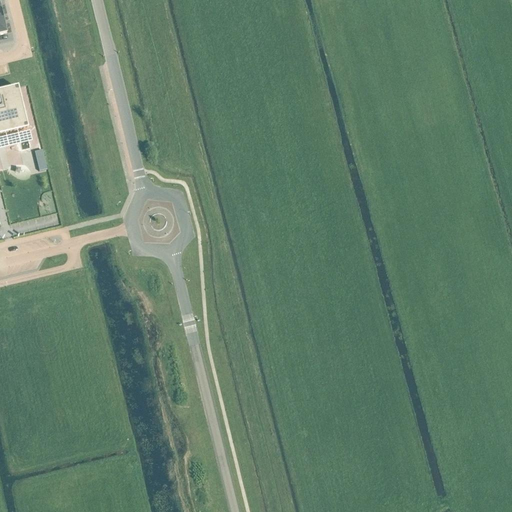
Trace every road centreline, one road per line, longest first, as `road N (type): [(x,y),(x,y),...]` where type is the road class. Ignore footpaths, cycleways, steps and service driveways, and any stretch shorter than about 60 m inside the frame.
road 1 (tertiary): [(235,511),(171,252)]
road 2 (tertiary): [(143,193),(96,0)]
road 3 (residential): [(254,0),(302,180)]
road 4 (residential): [(132,229),(82,240),(67,268),(0,284)]
road 5 (residential): [(302,180),(364,162),(373,145),(376,83)]
road 6 (residential): [(376,83),(511,47)]
road 7 (residential): [(182,216),(302,180)]
